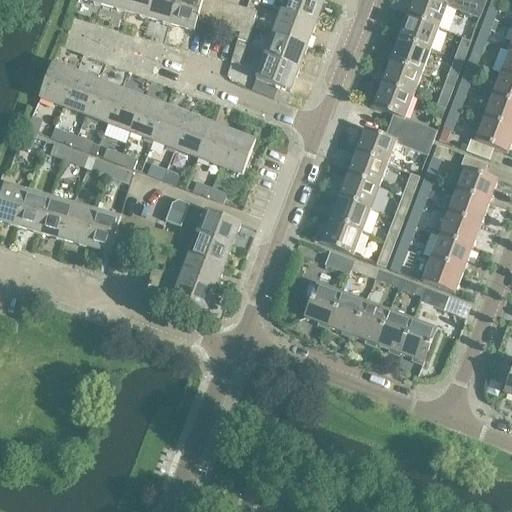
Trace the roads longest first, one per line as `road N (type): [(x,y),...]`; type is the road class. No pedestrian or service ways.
road 1 (residential): [(238,347),(1,267)]
road 2 (residential): [(319,129),(238,347)]
road 3 (residential): [(442,417),(238,347)]
road 4 (residential): [(442,417),(511,247)]
road 5 (residential): [(175,511),(238,347)]
road 6 (residential): [(319,129),(188,77)]
road 7 (residential): [(367,0),(319,129)]
